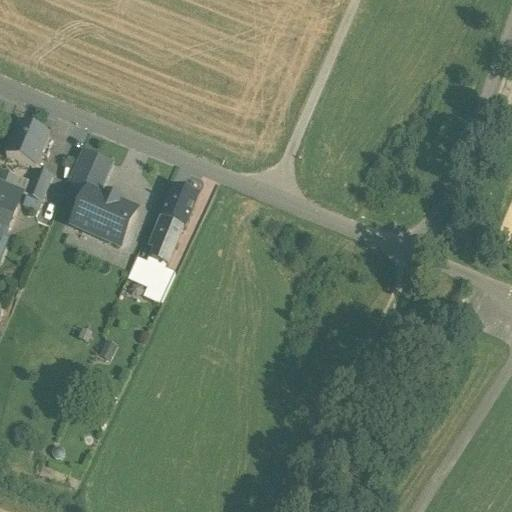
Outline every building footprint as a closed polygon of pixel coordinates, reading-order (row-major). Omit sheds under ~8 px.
[(49,142),(19,130),(6,162),(20,167),(36,174),(37,173),(41,162),(47,164),(50,156),(44,154),(49,142)] [(113,169),(84,156),(71,186),(89,194),(100,199),(113,169)] [(20,167),(6,162),(0,177),(0,188),(10,193),(20,167)] [(36,174),(20,167),(10,193),(21,197),(26,200),(30,192),(33,193),(40,174),(37,173),(36,174)] [(51,179),(40,174),(33,193),(30,192),(26,200),(26,201),(27,201),(40,206),(51,179)] [(0,188),(0,243),(2,244),(21,197),(10,193),(0,188)] [(197,202),(173,192),(161,222),(183,231),(185,232),(197,202)] [(100,199),(89,194),(73,231),(121,252),(137,215),(100,199)] [(40,206),(27,201),(24,208),(37,214),(40,206)] [(183,231),(161,222),(149,252),(154,254),(151,262),(168,269),(183,231)] [(174,277),(149,267),(141,287),(152,292),(154,289),(166,294),(174,277)] [(440,286),(434,284),(431,291),(437,293),(440,286)]
